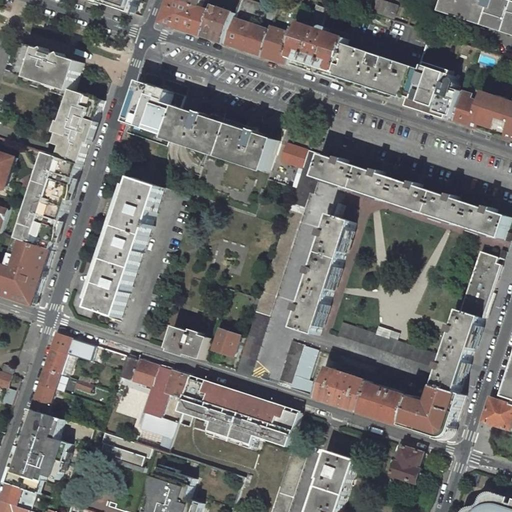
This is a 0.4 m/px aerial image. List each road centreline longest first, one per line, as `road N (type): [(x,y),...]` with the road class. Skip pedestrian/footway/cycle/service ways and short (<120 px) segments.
road 1 (residential): [(464,453),(53,319)]
road 2 (residential): [(511,151),(147,36)]
road 3 (residential): [(53,319),(147,36)]
road 4 (residential): [(0,478),(53,319)]
road 5 (residential): [(511,312),(464,453)]
